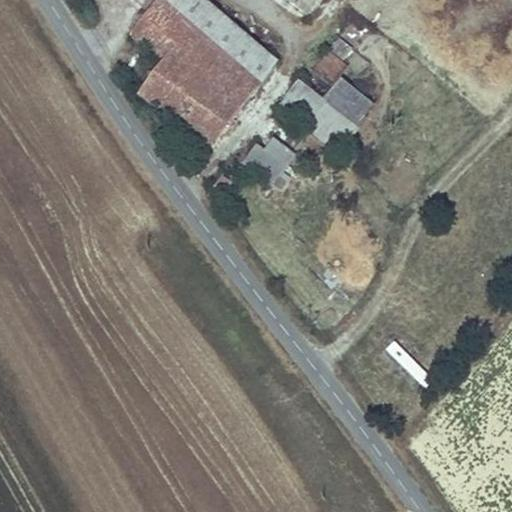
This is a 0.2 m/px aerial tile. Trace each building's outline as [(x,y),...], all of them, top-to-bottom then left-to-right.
[(207,0),(180,0),(177,4),(271,96),(288,78),(207,0)] [(278,0),(301,17),(313,0),(278,0)] [(271,96),(177,4),(156,26),(161,31),(148,43),(174,69),(149,94),(218,155),(271,96)] [(337,38),(330,50),(346,60),(353,48),(337,38)] [(337,83),(349,65),(324,50),(313,69),(337,83)] [(303,89),(284,111),(340,158),(377,114),(345,87),(326,109),(303,89)] [(230,183),(211,201),(219,212),(251,187),(255,192),(258,190),(271,204),(298,179),(278,156),(267,166),(262,161),(245,176),(235,166),(224,176),(230,183)] [(230,183),(224,176),(203,191),(211,201),(230,183)]
